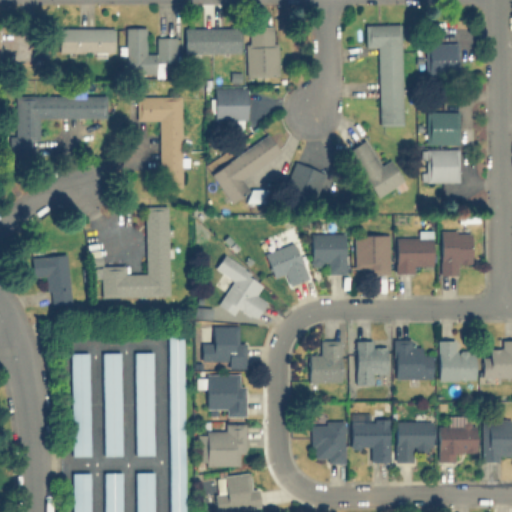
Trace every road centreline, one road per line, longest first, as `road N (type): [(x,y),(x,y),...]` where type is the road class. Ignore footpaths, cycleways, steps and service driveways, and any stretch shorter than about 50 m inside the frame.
road 1 (residential): [(286,474),(320,494),(511,492)]
road 2 (residential): [(290,322),(317,309),(511,307)]
road 3 (residential): [(498,0),(503,216)]
road 4 (residential): [(18,348),(31,511)]
road 5 (residential): [(290,322),(278,344),(276,447),(286,474)]
